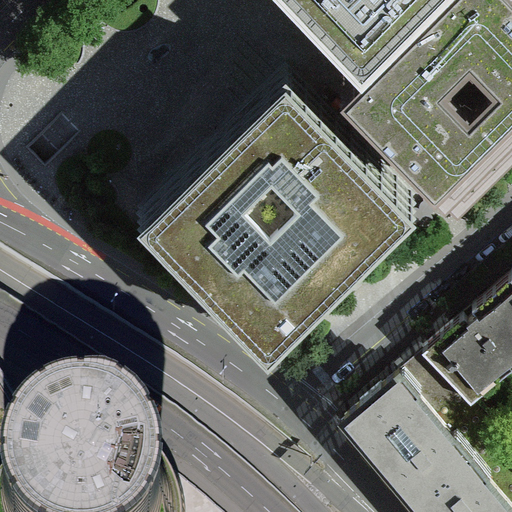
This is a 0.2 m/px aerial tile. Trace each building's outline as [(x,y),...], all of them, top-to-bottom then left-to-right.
[(511,0),(413,0),(411,2),(340,73),(457,192),(511,138),(511,0)] [(417,192),(286,59),(220,123),(136,205),(267,339),(417,192)] [(511,358),(511,267),(472,301),(476,305),(465,315),(458,321),(454,316),(423,342),(466,386),(481,373),(487,379),(511,358)] [(511,511),(511,432),(466,386),(423,342),(365,391),(345,408),(409,484),(431,511),(511,511)] [(184,511),(184,504),(175,478),(166,462),(152,446),(136,434),(121,426),(109,422),(75,419),(45,425),(30,432),(12,400),(0,380),(0,511),(184,511)]
